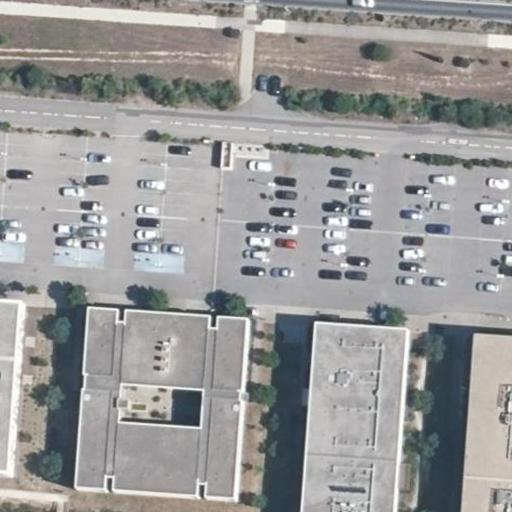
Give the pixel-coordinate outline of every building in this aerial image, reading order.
[(0,478),(13,479),(25,307),(0,305),(0,478)] [(121,311),(92,309),(79,477),(238,489),(251,321),(220,318),(220,319),(220,331),(212,331),(213,319),(213,318),(129,312),(129,313),(128,325),(120,324),(121,312),(121,311)] [(128,325),(129,313),(121,312),(120,324),(128,325)] [(220,331),(220,319),(213,319),(212,331),(220,331)] [(397,511),(411,332),(319,325),(305,511),(397,511)] [(511,511),(511,338),(476,336),(471,409),(477,410),(469,511),(511,511)] [(469,511),(477,410),(471,409),(463,511),(469,511)] [(238,489),(79,477),(78,491),(237,502),(238,489)]
